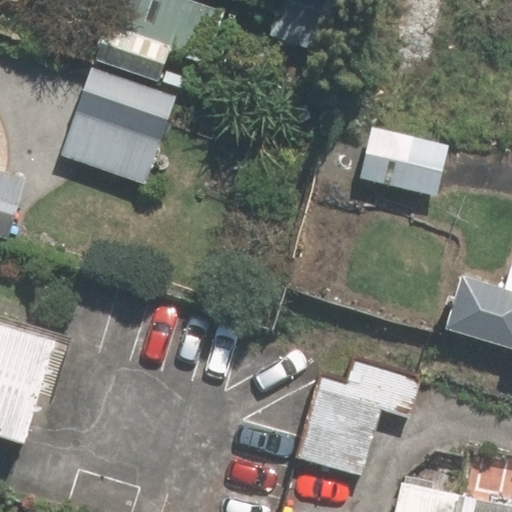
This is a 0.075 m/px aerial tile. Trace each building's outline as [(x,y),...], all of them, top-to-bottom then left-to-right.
[(198,73),(219,13),(181,0),(104,0),(87,50),(150,73),(156,58),(198,73)] [(511,0),(435,0),(401,120),(511,151),(511,0)] [(170,100),(81,74),(55,167),(144,192),(170,100)] [(443,146),(353,130),(344,183),(434,199),(443,146)] [(18,184),(0,178),(0,232),(4,233),(18,184)] [(511,280),(454,262),(428,344),(511,371),(511,280)] [(72,320),(0,298),(0,412),(39,425),(72,320)] [(403,425),(416,379),(346,360),(336,395),(311,387),(289,464),(356,482),(374,417),(403,425)] [(496,511),(372,489),(367,511),(496,511)]
